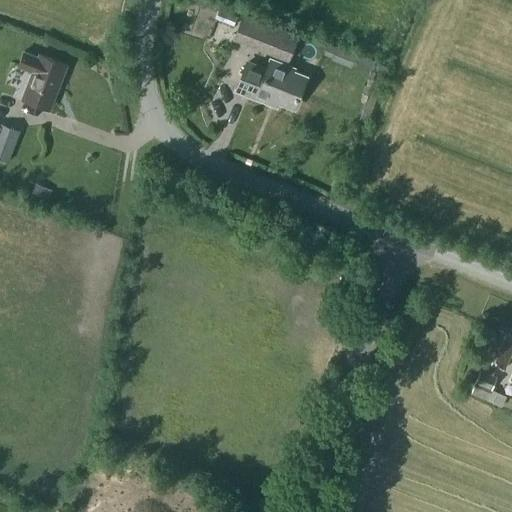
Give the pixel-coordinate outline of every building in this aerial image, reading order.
[(285,29),(275,54),(289,60),(299,34),(285,29)] [(66,64),(40,54),(39,57),(23,50),(17,64),(34,71),(23,98),(49,108),(66,64)] [(293,68),(270,59),(266,69),(247,61),(236,88),(276,104),(278,99),(294,106),(305,76),(292,70),(293,68)] [(378,63),(363,109),(372,112),(388,66),(378,63)] [(1,125),(0,127),(0,156),(8,160),(19,131),(2,124),(1,125)] [(504,368),(511,348),(511,341),(511,338),(511,334),(497,328),(495,334),(489,332),(479,357),(480,357),(475,369),(480,371),(472,392),(494,401),(498,391),(492,389),(497,376),(493,375),(497,365),(504,368)]
